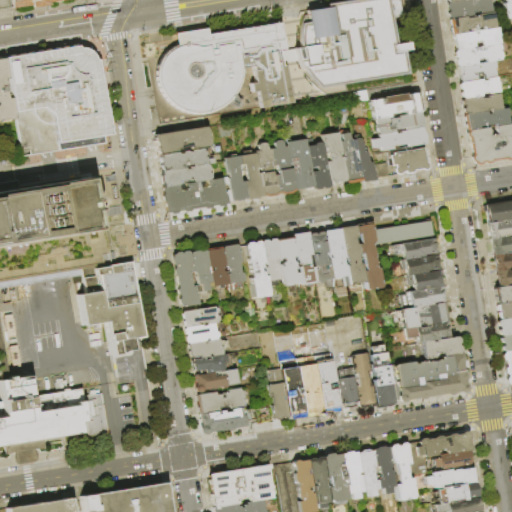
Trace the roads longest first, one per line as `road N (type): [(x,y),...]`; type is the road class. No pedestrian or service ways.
road 1 (residential): [(421,0),(503,511)]
road 2 (residential): [(128,16),(114,38),(181,458)]
road 3 (residential): [(511,178),(146,237)]
road 4 (residential): [(511,404),(181,458)]
road 5 (residential): [(181,458),(0,486)]
